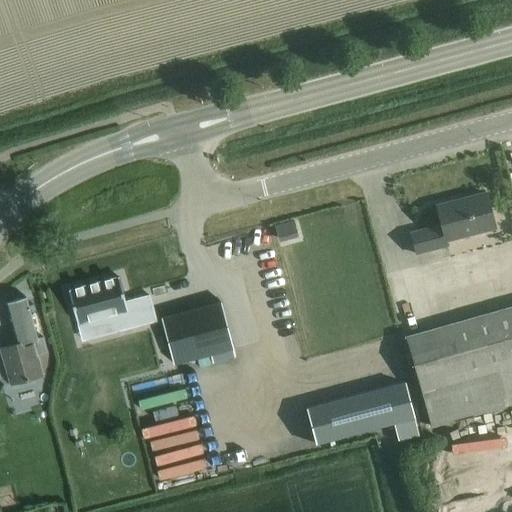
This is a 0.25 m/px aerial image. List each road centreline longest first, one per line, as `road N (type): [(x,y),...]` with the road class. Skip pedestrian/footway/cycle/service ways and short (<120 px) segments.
road 1 (secondary): [(180,134),(511,43)]
road 2 (unclassified): [(198,204),(511,120)]
road 3 (secondary): [(0,222),(35,190),(105,153),(180,134)]
